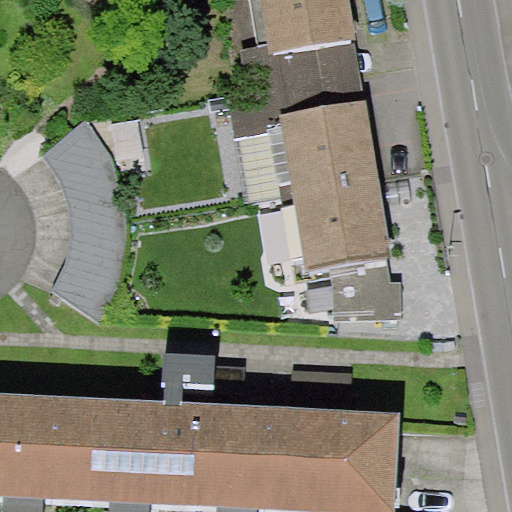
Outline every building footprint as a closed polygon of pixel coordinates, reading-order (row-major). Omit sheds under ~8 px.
[(261,0),(271,52),(351,38),(356,37),(349,0),(261,0)] [(363,101),(351,38),(271,52),(282,115),(363,101)] [(363,101),(282,115),(308,270),(392,256),(366,101),(363,101)] [(88,126),(41,156),(59,180),(68,207),(69,240),(64,272),(44,298),(86,332),(103,306),(118,275),(123,233),(113,185),(100,150),(88,126)] [(147,415),(0,408),(0,511),(37,511),(38,511),(48,511),(388,511),(393,430),(169,419),(170,395),(209,397),(210,363),(150,360),(147,415)]
